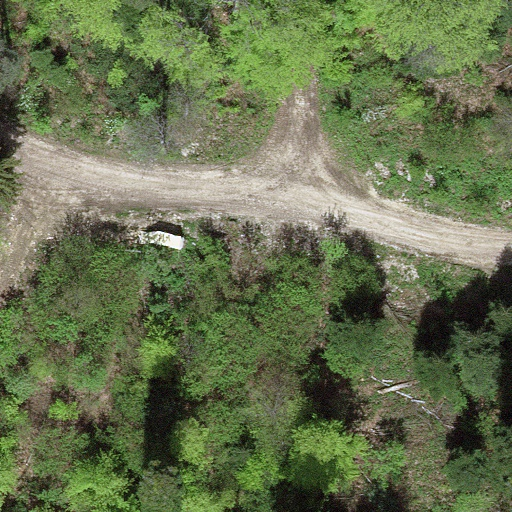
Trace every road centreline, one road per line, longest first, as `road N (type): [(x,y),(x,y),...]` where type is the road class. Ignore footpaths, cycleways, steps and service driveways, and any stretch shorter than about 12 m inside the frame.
road 1 (track): [(511,246),(140,197),(59,180),(0,153)]
road 2 (track): [(339,224),(275,0)]
